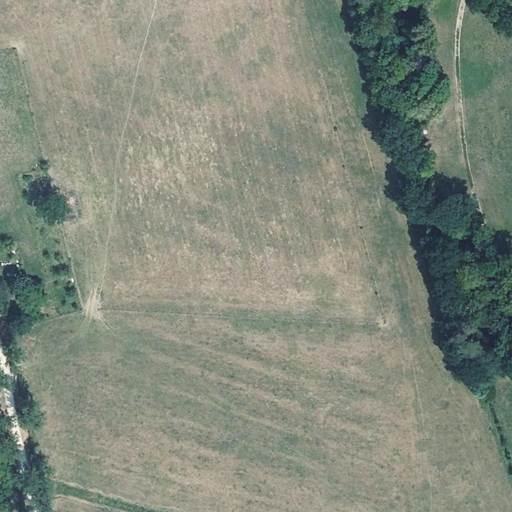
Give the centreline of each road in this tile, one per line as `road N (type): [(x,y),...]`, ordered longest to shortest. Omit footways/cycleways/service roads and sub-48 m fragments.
road 1 (track): [(511,345),(461,167),(462,0)]
road 2 (track): [(37,511),(0,353)]
